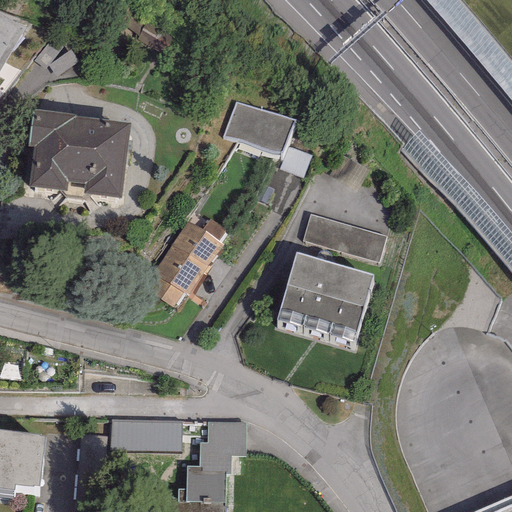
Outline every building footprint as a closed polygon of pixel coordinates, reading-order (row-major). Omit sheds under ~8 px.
[(137,37),(142,27),(123,11),(117,22),(137,37)] [(0,12),(0,67),(27,22),(0,12)] [(158,30),(144,23),(142,27),(137,37),(151,44),(158,30)] [(52,34),(32,61),(43,69),(63,42),(52,34)] [(70,51),(48,66),(56,78),(78,62),(70,51)] [(293,121),(235,103),(221,137),(281,154),(293,121)] [(76,115),(32,109),(27,146),(33,147),(27,186),(119,198),(129,124),(76,117),(76,115)] [(310,156),(287,147),(278,170),(301,179),(310,156)] [(385,237),(309,215),(301,241),(378,263),(385,237)] [(201,232),(186,222),(142,289),(178,312),(222,245),(217,243),(225,230),(209,219),(201,232)] [(352,343),(372,276),(295,253),(275,320),(352,343)] [(180,421),(110,420),(110,438),(109,452),(180,454),(180,421)] [(245,423),(207,422),(207,443),(199,443),(199,467),(187,467),(186,489),(178,489),(178,498),(168,498),(167,511),(223,511),(225,474),(230,475),(230,457),(244,457),(245,423)] [(0,487),(13,490),(14,485),(38,488),(45,436),(0,430),(0,487)] [(104,511),(109,452),(110,438),(79,436),(73,511),(104,511)] [(494,511),(511,504),(511,494),(471,511),(494,511)]
